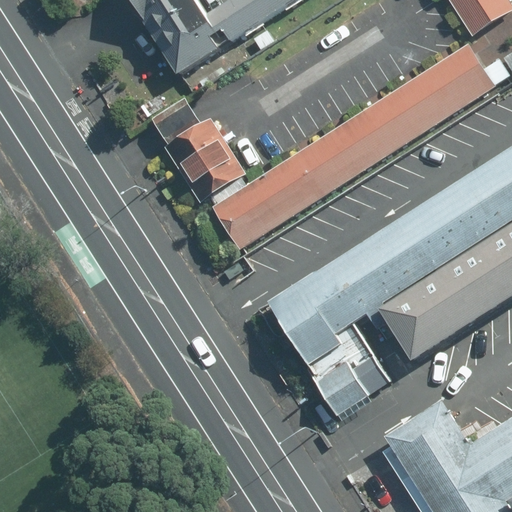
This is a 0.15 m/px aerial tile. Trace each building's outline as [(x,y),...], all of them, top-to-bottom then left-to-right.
[(304,0),(235,0),(213,14),(203,0),(132,0),(183,78),(304,0)] [(511,12),(511,7),(507,0),(448,0),(473,38),(511,12)] [(499,89),(473,48),(215,213),(242,255),(499,89)] [(253,174),(217,118),(172,148),(208,203),(253,174)] [(511,240),(511,155),(276,307),(330,390),(380,357),(365,335),(511,240)] [(445,399),(389,436),(438,511),(511,511),(511,504),(511,503),(511,502),(511,421),(475,445),(445,399)]
